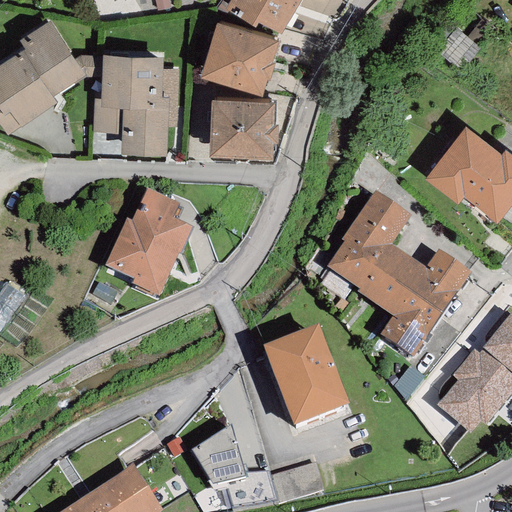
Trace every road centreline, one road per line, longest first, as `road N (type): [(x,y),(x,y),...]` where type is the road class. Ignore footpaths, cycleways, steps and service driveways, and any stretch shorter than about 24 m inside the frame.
road 1 (unclassified): [(361,0),(310,83),(287,170),(248,257),(221,288)]
road 2 (residential): [(0,506),(37,466),(134,406),(212,384),(240,345)]
road 3 (unclassified): [(221,288),(206,305),(102,343),(0,402)]
road 4 (unknown): [(240,345),(279,466)]
